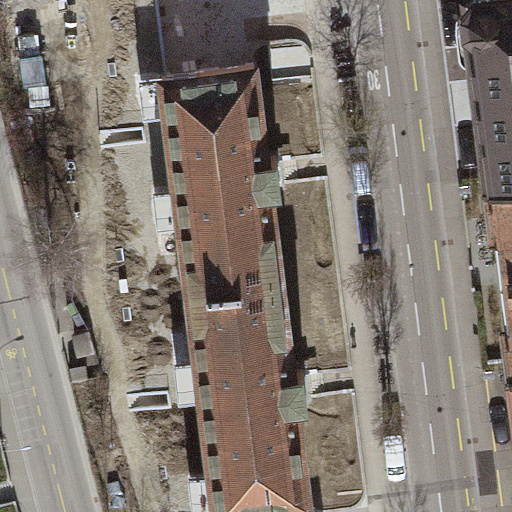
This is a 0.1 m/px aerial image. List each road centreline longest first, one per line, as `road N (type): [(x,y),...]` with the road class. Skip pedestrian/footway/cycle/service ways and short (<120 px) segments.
road 1 (tertiary): [(433,511),(378,0)]
road 2 (residential): [(0,182),(82,511)]
